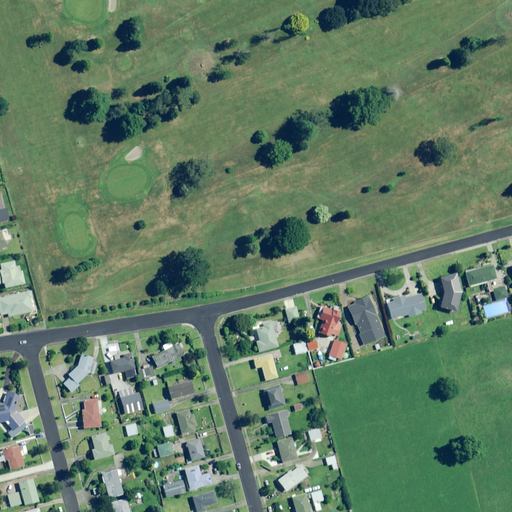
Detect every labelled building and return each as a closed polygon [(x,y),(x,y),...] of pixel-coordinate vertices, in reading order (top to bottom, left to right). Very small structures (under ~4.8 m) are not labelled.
[(17,272),(15,261),(0,264),(0,265),(1,270),(0,270),(0,283),(4,283),(5,288),(25,284),(22,271),(17,272)] [(496,279),(492,265),(465,273),(468,286),(496,279)] [(461,294),(456,273),(440,277),(442,292),(438,307),(454,312),(461,294)] [(511,310),(511,309),(508,298),(504,286),(492,290),(496,302),(482,306),(486,319),(511,310)] [(32,297),(30,291),(0,297),(0,315),(7,314),(8,317),(33,311),(31,298),(32,297)] [(425,310),(421,294),(405,298),(405,296),(392,299),(393,301),(386,303),(391,319),(407,315),(408,317),(421,313),(420,311),(425,310)] [(376,316),(368,296),(354,302),(354,304),(348,307),(362,345),(385,336),(377,316),(376,316)] [(300,320),(296,306),(285,309),(289,324),(300,320)] [(340,311),(322,307),(319,319),(322,320),(319,334),(330,337),(331,332),(338,334),(340,326),(336,325),(340,311)] [(278,347),(271,321),(262,324),(263,327),(255,329),(259,341),(255,342),(258,352),(278,347)] [(346,343),(335,339),(330,355),(341,359),(346,343)] [(305,340),(293,343),(296,355),(308,352),(305,340)] [(184,355),(178,343),(151,357),(157,369),(184,355)] [(134,369),(130,353),(122,355),(123,358),(109,362),(113,374),(134,369)] [(86,357),(80,355),(77,366),(67,375),(69,377),(63,384),(71,393),(78,386),(77,384),(88,373),(93,374),(97,363),(92,362),(93,358),(87,356),(86,357)] [(277,378),(271,355),(253,360),(255,369),(261,367),(265,381),(277,378)] [(153,367),(144,369),(147,377),(155,375),(153,367)] [(306,372),(294,375),(297,385),(309,381),(306,372)] [(194,394),(191,381),(167,387),(171,400),(194,394)] [(280,384),(262,389),(268,411),(286,406),(280,384)] [(19,395),(6,391),(2,403),(0,403),(0,422),(4,422),(11,430),(7,433),(12,438),(26,426),(18,416),(14,411),(19,395)] [(140,393),(120,398),(124,413),(144,408),(140,393)] [(98,414),(96,399),(83,401),(84,410),(81,410),(83,429),(100,427),(99,414),(98,414)] [(167,401),(153,405),(155,413),(169,410),(167,401)] [(190,415),(189,410),(175,414),(181,435),(194,431),(192,426),(196,425),(193,414),(190,415)] [(288,416),(287,411),(265,417),(267,424),(271,423),(275,438),(291,434),(288,422),(292,421),(290,415),(288,416)] [(137,434),(135,424),(125,426),(127,436),(137,434)] [(174,436),(172,425),(162,428),(165,438),(174,436)] [(319,428),(308,430),(311,441),(322,438),(319,428)] [(108,446),(105,433),(91,437),(94,449),(91,450),(94,459),(114,454),(111,445),(108,446)] [(297,459),(291,438),(276,442),(282,463),(297,459)] [(184,443),(188,460),(186,460),(187,465),(205,460),(204,457),(200,439),(184,443)] [(170,442),(158,445),(161,456),(173,453),(170,442)] [(24,458),(20,446),(0,451),(0,461),(7,460),(9,470),(24,466),(22,459),(24,458)] [(338,469),(335,456),(325,458),(327,465),(331,464),(333,470),(338,469)] [(200,476),(198,466),(184,470),(189,490),(211,484),(209,474),(200,476)] [(307,477),(300,466),(292,472),(291,471),(277,480),(285,491),(307,477)] [(117,469),(101,474),(108,499),(124,495),(117,469)] [(24,504),(24,505),(38,501),(32,479),(18,483),(20,492),(7,495),(10,507),(24,504)] [(182,480),(164,485),(167,497),(186,492),(182,480)] [(321,490),(312,493),(315,503),(324,500),(321,490)] [(217,504),(214,492),(192,497),(195,511),(200,511),(206,511),(205,507),(217,504)] [(311,511),(305,492),(291,497),(295,511),(311,511)] [(129,511),(126,498),(110,502),(112,511),(129,511)]
